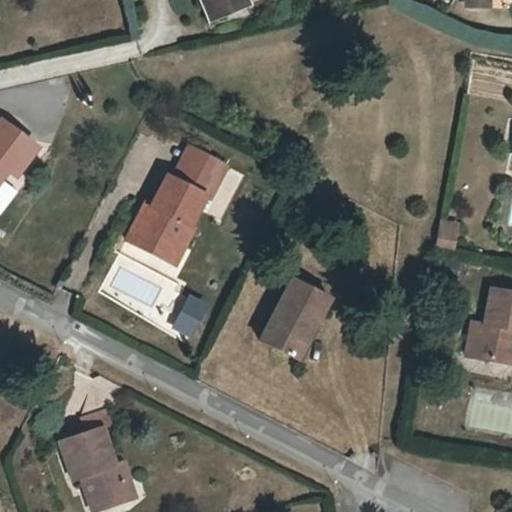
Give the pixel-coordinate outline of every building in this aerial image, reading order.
[(202,0),(207,13),(244,0),(202,0)] [(0,175),(3,177),(29,137),(0,117),(0,175)] [(171,175),(166,172),(151,205),(146,202),(132,231),(164,249),(173,231),(184,236),(206,193),(209,194),(217,178),(179,159),(171,175)] [(456,223),(439,220),(435,245),(451,248),(456,223)] [(175,254),(184,236),(173,231),(164,249),(175,254)] [(260,338),(294,358),(311,328),(317,332),(334,302),(294,279),(260,338)] [(468,351),(509,358),(511,344),(511,290),(493,287),(487,320),(474,318),(468,351)] [(323,335),(317,332),(311,328),(294,358),(306,365),(323,335)] [(119,483),(127,480),(119,457),(111,459),(99,423),(56,437),(69,475),(77,472),(89,510),(125,500),(119,483)] [(132,497),(127,480),(119,483),(125,500),(132,497)]
